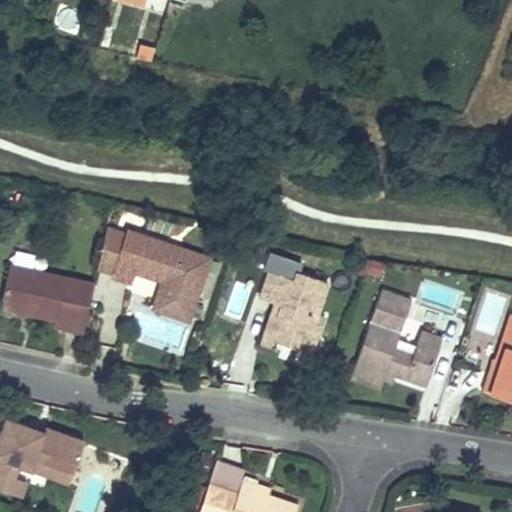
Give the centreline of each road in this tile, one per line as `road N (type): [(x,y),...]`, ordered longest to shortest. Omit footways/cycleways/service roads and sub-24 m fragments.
road 1 (residential): [(0,370),(136,401),(374,436)]
road 2 (residential): [(374,436),(511,456)]
